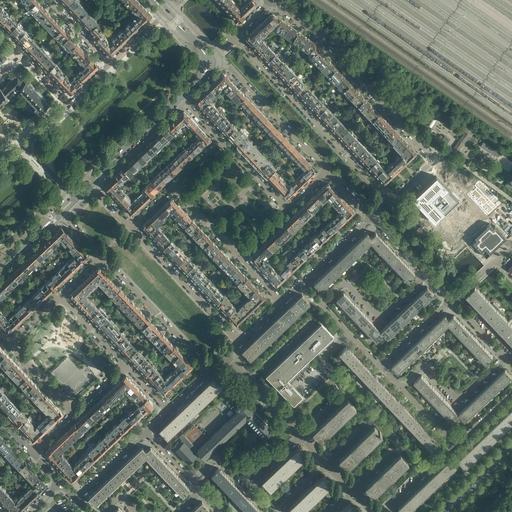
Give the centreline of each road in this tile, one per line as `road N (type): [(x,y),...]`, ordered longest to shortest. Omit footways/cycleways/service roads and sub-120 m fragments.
road 1 (residential): [(389,202),(431,155),(326,43),(269,1)]
road 2 (residential): [(389,202),(233,37)]
road 3 (residential): [(208,61),(226,66),(327,171)]
road 4 (unclassified): [(100,254),(210,371)]
road 5 (unclassified): [(240,342),(130,228)]
road 6 (residential): [(321,304),(345,282),(380,319),(428,275)]
road 7 (residential): [(401,387),(423,365),(458,402),(505,358)]
road 8 (secondary): [(90,184),(178,97)]
